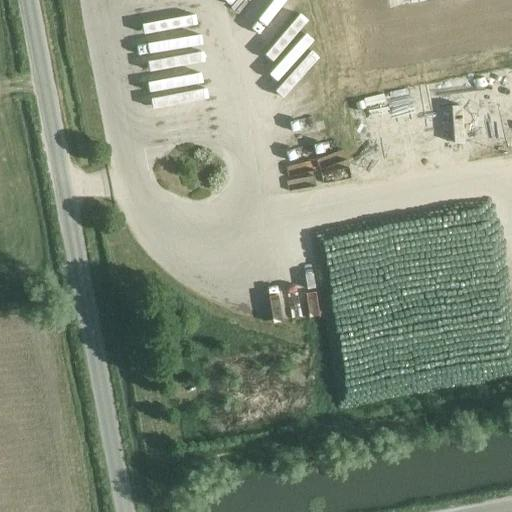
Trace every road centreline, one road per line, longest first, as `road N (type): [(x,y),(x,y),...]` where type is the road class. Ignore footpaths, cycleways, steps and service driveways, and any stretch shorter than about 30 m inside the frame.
road 1 (unknown): [(99,0),(133,174),(143,196),(183,218),(206,222),(511,170)]
road 2 (unclassified): [(127,511),(30,0)]
